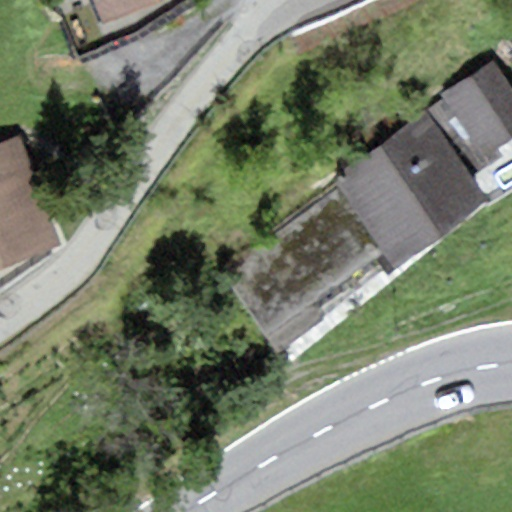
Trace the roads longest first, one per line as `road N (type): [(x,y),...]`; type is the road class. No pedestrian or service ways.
road 1 (residential): [(294,0),(193,138),(149,228),(65,306),(0,346)]
road 2 (secondary): [(202,511),(356,416),(511,362)]
